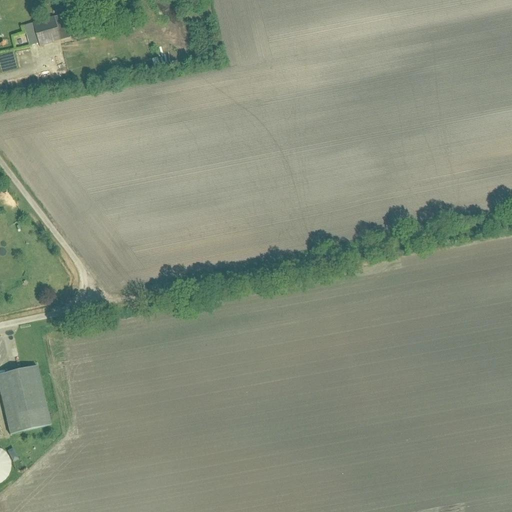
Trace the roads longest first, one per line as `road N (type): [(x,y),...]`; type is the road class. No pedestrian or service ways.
road 1 (track): [(511,218),(140,296)]
road 2 (residential): [(0,161),(78,265),(93,306)]
